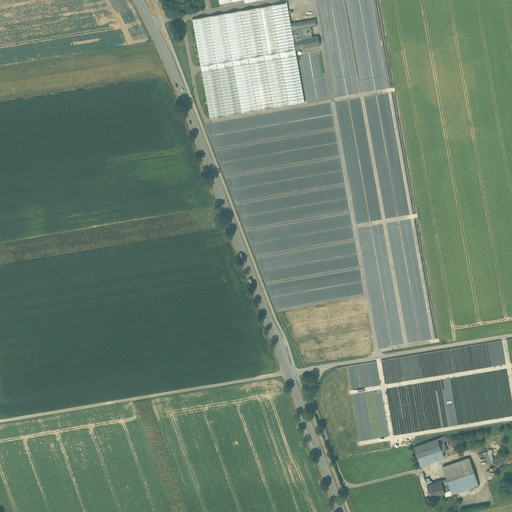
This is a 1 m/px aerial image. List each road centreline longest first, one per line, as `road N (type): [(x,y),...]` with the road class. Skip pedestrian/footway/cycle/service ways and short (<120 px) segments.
road 1 (primary): [(137,0),(167,57),(288,372)]
road 2 (track): [(0,420),(288,372)]
road 3 (unclassified): [(288,372),(511,335)]
road 4 (primary): [(288,372),(341,511)]
